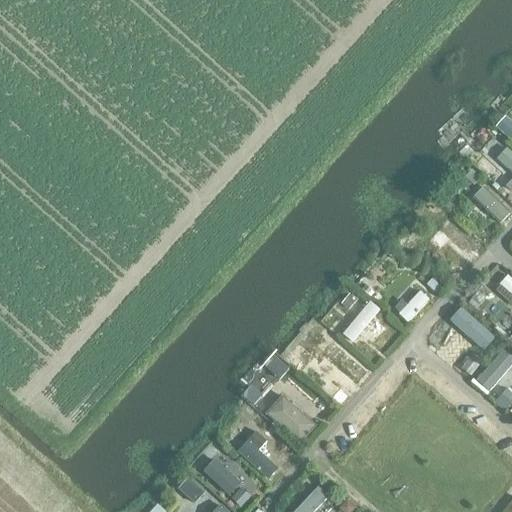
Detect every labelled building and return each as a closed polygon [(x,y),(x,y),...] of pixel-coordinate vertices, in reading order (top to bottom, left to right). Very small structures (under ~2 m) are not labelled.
[(511,125),(505,119),(495,130),(511,143),(511,142),(511,125)] [(511,156),(506,151),(497,162),(511,175),(511,183),(507,189),(511,193),(511,156)] [(481,179),(472,171),(465,180),(474,188),(481,179)] [(483,189),(472,200),(500,226),(510,215),(483,189)] [(449,213),(458,204),(453,198),(443,208),(449,213)] [(431,237),(441,248),(453,237),(470,255),(480,247),(453,217),(431,237)] [(511,281),(507,277),(498,287),(499,289),(496,292),(511,305),(511,281)] [(372,292),(367,287),(362,292),(368,297),(372,292)] [(408,307),(403,301),(395,310),(401,315),(399,317),(408,325),(430,302),(420,293),(408,307)] [(486,300),(477,293),(468,305),(476,312),(486,300)] [(349,312),(358,302),(351,296),(342,306),(349,312)] [(484,354),(496,341),(461,311),(450,324),(484,354)] [(335,339),(324,354),(360,382),(371,368),(335,339)] [(304,343),(291,363),(304,371),(317,351),(304,343)] [(486,398),(511,367),(511,359),(504,352),(476,384),(473,381),(470,384),(486,398)] [(275,358),(266,369),(280,381),(289,370),(275,358)] [(471,379),(479,367),(469,360),(461,371),(471,379)] [(344,381),(333,395),(344,404),(355,390),(344,381)] [(254,409),(264,398),(252,388),(243,399),(254,409)] [(505,414),(511,406),(511,395),(507,391),(495,405),(505,414)] [(283,399),(267,417),(301,447),(317,428),(283,399)] [(257,434),(238,455),(269,482),(279,471),(259,453),(268,444),(257,434)] [(208,447),(196,460),(205,468),(216,455),(208,447)] [(215,462),(203,475),(230,499),(242,486),(215,462)] [(189,480),(178,492),(195,507),(206,496),(189,480)] [(316,511),(329,499),(318,489),(297,511),(316,511)] [(339,511),(356,511),(358,510),(348,501),(339,511)]
